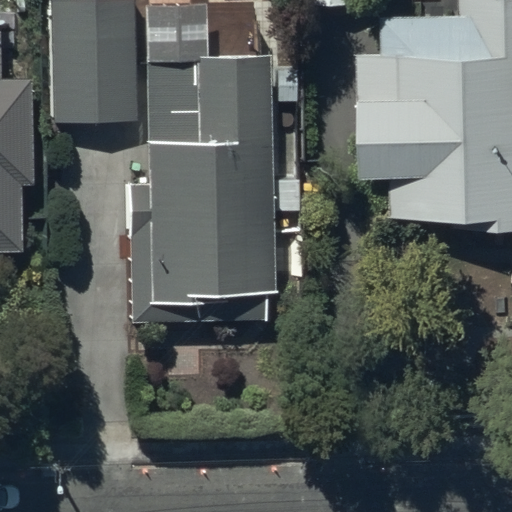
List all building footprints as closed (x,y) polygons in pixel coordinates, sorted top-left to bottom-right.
[(129,126),(126,0),(94,0),(48,1),(51,127),(129,126)] [(362,7),(362,0),(305,0),(306,9),(362,7)] [(511,231),(511,0),(460,0),(461,20),(384,21),(384,57),(362,57),(365,227),(479,225),(480,232),(511,231)] [(198,9),(138,10),(143,188),(123,189),(126,329),(261,326),(260,300),(272,299),(266,64),(199,66),(198,9)] [(0,256),(16,256),(14,189),(28,189),(25,86),(0,87),(0,256)]
